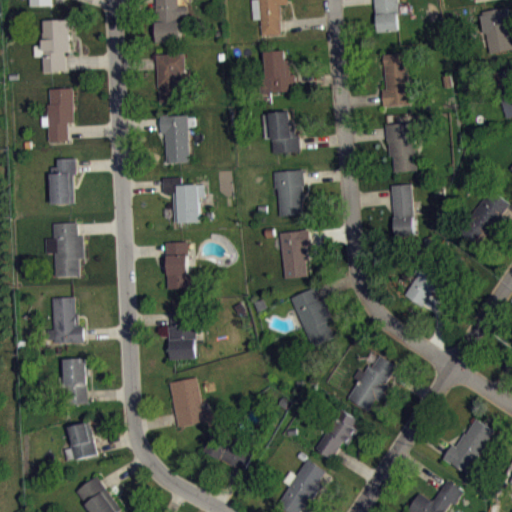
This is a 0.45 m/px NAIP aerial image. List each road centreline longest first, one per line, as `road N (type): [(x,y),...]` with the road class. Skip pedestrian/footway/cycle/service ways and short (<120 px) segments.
road 1 (residential): [(231,511),(163,474),(134,438),(112,0)]
road 2 (residential): [(511,405),(379,318),(356,262),(333,0)]
road 3 (residential): [(355,511),(511,286)]
